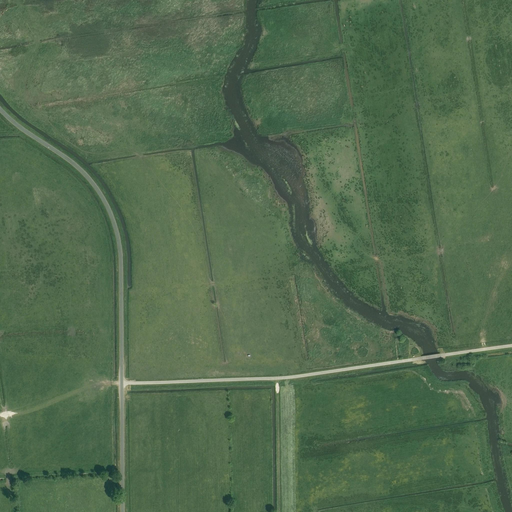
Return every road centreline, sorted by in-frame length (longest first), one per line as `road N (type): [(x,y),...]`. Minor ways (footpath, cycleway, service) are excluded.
road 1 (track): [(0,415),(91,384),(272,379),(511,346)]
road 2 (unclassified): [(122,511),(120,259),(112,220),(80,170),(0,108)]
